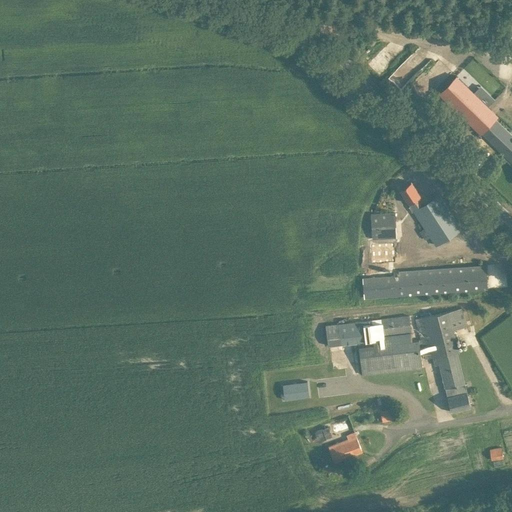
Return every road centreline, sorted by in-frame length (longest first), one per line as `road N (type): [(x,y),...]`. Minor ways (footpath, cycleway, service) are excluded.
road 1 (unclassified): [(511,225),(312,37),(227,0)]
road 2 (unclassified): [(389,432),(511,411)]
